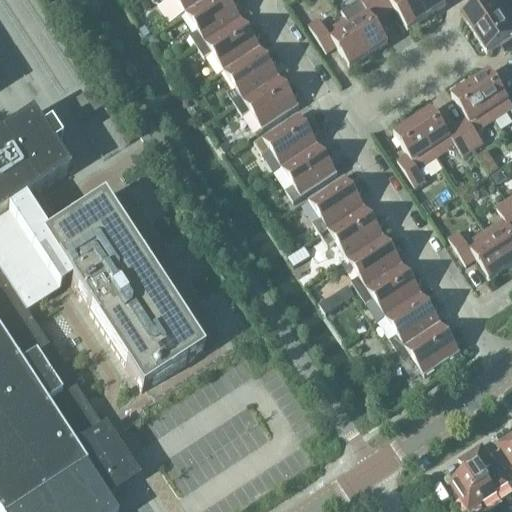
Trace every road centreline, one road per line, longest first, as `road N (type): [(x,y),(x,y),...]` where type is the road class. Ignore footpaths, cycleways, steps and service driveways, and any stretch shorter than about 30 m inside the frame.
road 1 (residential): [(507,369),(338,125)]
road 2 (tertiary): [(372,476),(507,369)]
road 3 (residential): [(338,125),(258,0)]
road 4 (residential): [(338,125),(450,52)]
